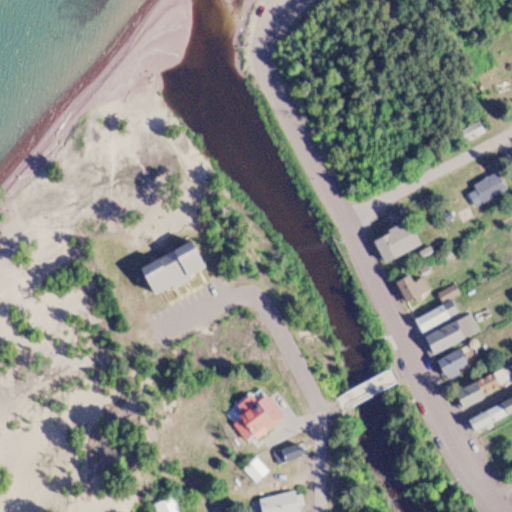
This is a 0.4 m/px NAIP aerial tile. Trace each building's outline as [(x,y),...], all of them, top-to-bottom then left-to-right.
[(458,132),(464,143),(483,132),(477,122),(458,132)] [(472,208),(506,192),(497,174),(463,190),(472,208)] [(373,238),(384,263),(417,248),(406,223),(373,238)] [(144,268),(157,293),(210,267),(197,242),(144,268)] [(430,291),(420,278),(415,283),(408,274),(395,285),(411,306),(430,291)] [(414,320),(421,333),(457,313),(450,300),(414,320)] [(424,337),(434,355),(479,331),(469,313),(424,337)] [(509,386),(502,370),(452,392),(459,408),(509,386)] [(236,423),(246,416),(239,407),(255,395),(259,401),(269,394),(287,419),(251,445),(236,423)] [(275,453),(302,443),(306,453),(279,464),(275,453)] [(254,483),(269,473),(257,458),(243,468),(254,483)] [(299,511),(296,492),(258,498),(259,511),(299,511)] [(156,502),(158,511),(179,511),(175,496),(156,502)]
